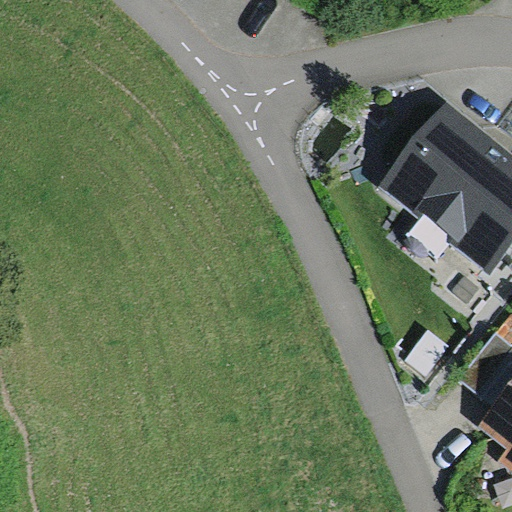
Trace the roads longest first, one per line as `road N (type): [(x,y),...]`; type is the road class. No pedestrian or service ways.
road 1 (residential): [(238,104),(282,167),(420,511)]
road 2 (residential): [(238,104),(376,45),(511,48)]
road 3 (residential): [(146,0),(238,104)]
